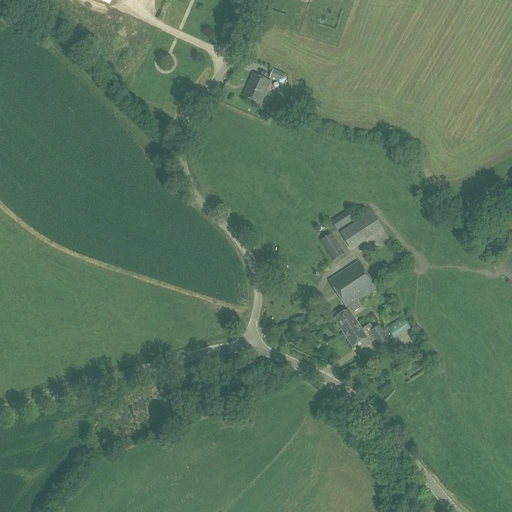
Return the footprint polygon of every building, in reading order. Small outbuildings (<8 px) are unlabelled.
[(270,78),(284,84),(287,75),(274,70),(270,78)] [(261,104),(270,82),(254,75),(245,97),(261,104)] [(338,231),(356,219),(349,210),(332,221),(338,231)] [(352,249),(363,243),(355,231),(345,237),(352,249)] [(334,261),(345,254),(332,234),(322,241),(334,261)] [(344,333),(359,323),(352,313),(362,307),(358,301),(378,288),(361,261),(330,281),(349,309),(335,318),(344,333)] [(410,329),(404,318),(388,328),(395,339),(410,329)] [(390,348),(398,343),(395,339),(388,328),(387,328),(388,330),(384,331),(380,325),(374,329),(371,323),(362,329),(359,323),(344,333),(353,347),(367,338),(370,342),(375,338),(382,348),(387,345),(390,348)]
